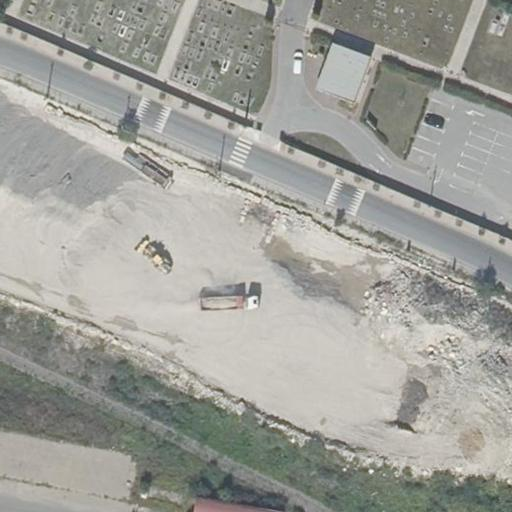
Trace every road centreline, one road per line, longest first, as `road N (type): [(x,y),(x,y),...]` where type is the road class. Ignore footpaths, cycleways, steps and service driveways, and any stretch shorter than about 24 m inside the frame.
road 1 (unclassified): [(0,51),(511,269)]
road 2 (unknown): [(0,257),(378,404),(511,438)]
